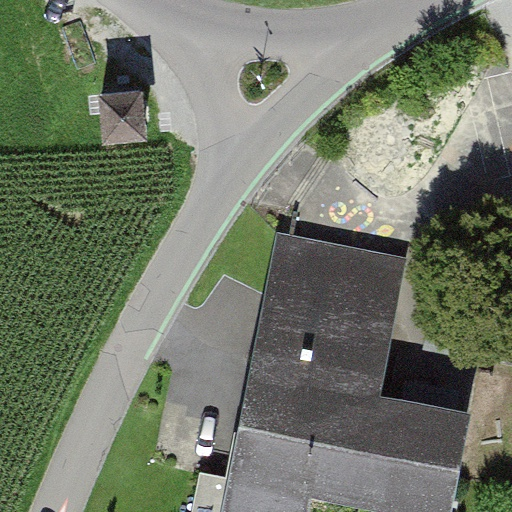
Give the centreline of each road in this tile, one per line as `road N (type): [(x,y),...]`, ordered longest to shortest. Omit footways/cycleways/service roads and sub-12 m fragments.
road 1 (residential): [(57,511),(230,176)]
road 2 (unclassified): [(175,28),(304,45),(375,36)]
road 3 (residential): [(230,176),(375,36)]
road 4 (unclassified): [(175,28),(220,103),(230,176)]
